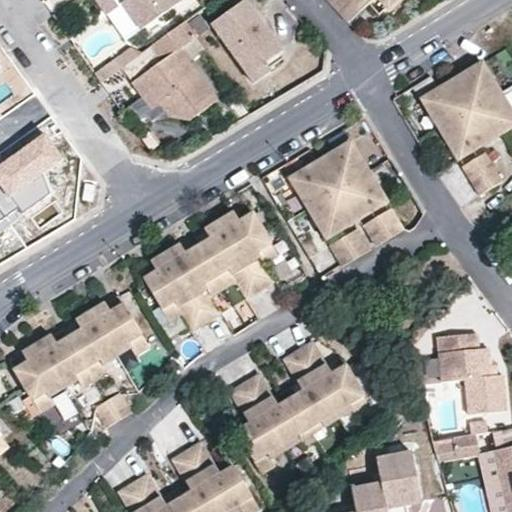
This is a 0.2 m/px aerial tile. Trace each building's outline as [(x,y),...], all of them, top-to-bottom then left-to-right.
[(141,29),(160,16),(183,0),(98,0),(107,14),(123,4),(141,29)] [(246,0),(214,23),(234,50),(251,75),(269,64),(286,52),(249,0),(246,0)] [(344,0),(337,6),(349,19),(370,0),(381,0),(386,5),(390,0),(344,0)] [(188,64),(179,51),(195,39),(184,23),(150,47),(161,62),(132,83),(143,98),(151,92),(159,104),(169,117),(190,121),(215,102),(188,64)] [(204,52),(195,39),(179,51),(188,64),(204,52)] [(101,81),(140,54),(129,48),(95,73),(101,81)] [(452,79),(471,111),(503,92),(484,60),(452,79)] [(274,70),(269,64),(251,75),(257,82),(274,70)] [(471,111),(452,79),(420,98),(439,130),(471,111)] [(159,104),(151,92),(143,98),(151,110),(159,104)] [(471,111),(490,142),(511,128),(511,106),(503,92),(471,111)] [(490,142),(471,111),(439,130),(458,161),(490,142)] [(0,184),(0,208),(12,225),(20,219),(15,212),(20,208),(24,214),(50,195),(41,170),(59,157),(43,135),(5,163),(13,175),(1,184),(0,184)] [(321,158),(340,190),(372,170),(353,139),(321,158)] [(486,156),(465,168),(482,196),(502,184),(486,156)] [(340,190),(321,158),(289,177),(308,209),(340,190)] [(13,175),(5,163),(0,166),(0,182),(1,184),(13,175)] [(340,190),(359,221),(391,202),(372,170),(340,190)] [(96,186),(85,184),(83,200),(93,201),(96,186)] [(359,221),(340,190),(308,209),(327,240),(359,221)] [(12,225),(0,208),(0,247),(3,245),(0,240),(0,228),(2,231),(12,225)] [(363,226),(374,245),(403,228),(393,209),(363,226)] [(219,220),(260,289),(272,282),(261,264),(254,253),(269,244),(250,213),(237,221),(232,213),(219,220)] [(197,245),(216,277),(228,270),(234,280),(245,298),(260,289),(219,220),(204,230),(209,238),(197,245)] [(370,249),(359,229),(330,246),(342,265),(370,249)] [(166,251),(208,321),(222,313),(211,294),(205,284),(216,277),(197,245),(186,251),(181,243),(166,251)] [(276,256),(269,244),(254,253),(261,264),(276,256)] [(208,321),(166,251),(153,260),(158,268),(146,275),(165,307),(177,300),(183,311),(194,329),(208,321)] [(216,277),(222,287),(234,280),(228,270),(216,277)] [(222,287),(216,277),(205,284),(211,294),(222,287)] [(298,282),(285,288),(293,300),(305,293),(298,282)] [(165,307),(171,318),(183,311),(177,300),(165,307)] [(90,310),(117,353),(129,346),(125,339),(139,331),(121,303),(110,310),(104,301),(90,310)] [(68,336),(86,364),(97,356),(101,363),(117,353),(90,310),(74,320),(79,328),(68,336)] [(129,346),(132,351),(146,343),(139,331),(125,339),(129,346)] [(444,383),(466,380),(471,414),(507,409),(502,373),(498,373),(491,374),(490,367),(488,349),(478,350),(476,333),(438,338),(444,383)] [(38,344),(64,386),(76,379),(71,373),(86,364),(68,336),(57,342),(53,334),(38,344)] [(298,350),(339,413),(353,404),(349,398),(363,389),(345,361),(332,369),(313,340),(298,350)] [(64,386),(38,344),(22,354),(27,361),(15,368),(33,397),(46,389),(50,396),(64,386)] [(290,394),(308,423),(321,415),(325,422),(339,413),(298,350),(284,358),(302,386),(290,394)] [(86,364),(93,376),(105,368),(101,363),(97,356),(86,364)] [(93,376),(86,364),(71,373),(76,379),(79,385),(93,376)] [(491,374),(498,373),(497,366),(490,367),(491,374)] [(245,382),(286,445),(300,437),(296,431),(308,423),(290,394),(278,402),(259,372),(245,382)] [(286,445),(245,382),(233,390),(251,418),(235,428),(254,457),(269,447),(274,454),(286,445)] [(46,389),(33,397),(40,408),(53,400),(50,396),(46,389)] [(353,404),(357,410),(371,401),(363,389),(349,398),(353,404)] [(119,397),(119,395),(95,410),(97,412),(106,425),(128,409),(119,397)] [(308,423),(317,436),(329,428),(325,422),(321,415),(308,423)] [(317,436),(308,423),(296,431),(300,437),(304,444),(317,436)] [(0,457),(10,449),(0,436),(0,457)] [(189,450),(228,511),(233,511),(242,507),(238,500),(251,492),(233,465),(222,473),(202,442),(189,450)] [(462,473),(476,469),(470,445),(456,449),(462,473)] [(274,454),(269,447),(254,457),(262,469),(277,459),(274,454)] [(507,511),(511,511),(511,447),(496,450),(507,511)] [(411,448),(374,455),(379,477),(385,511),(409,511),(407,501),(421,498),(411,448)] [(177,497),(186,511),(228,511),(189,450),(174,460),(192,488),(177,497)] [(496,450),(482,453),(493,511),(507,511),(496,450)] [(134,484),(152,511),(186,511),(177,497),(166,504),(148,475),(134,484)] [(385,511),(379,477),(349,482),(354,507),(355,511),(385,511)] [(152,511),(134,484),(121,492),(133,511),(152,511)] [(245,511),(248,511),(259,505),(251,492),(238,500),(242,507),(245,511)]
